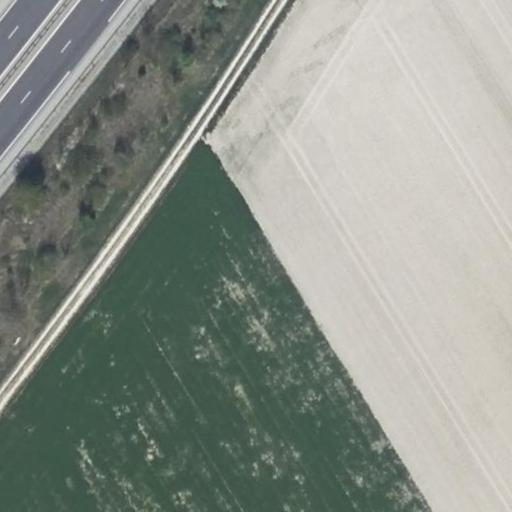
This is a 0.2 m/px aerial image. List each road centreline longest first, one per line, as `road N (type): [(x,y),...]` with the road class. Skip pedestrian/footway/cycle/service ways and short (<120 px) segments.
road 1 (track): [(0,406),(145,214),(291,0)]
road 2 (motorway): [(0,129),(101,0)]
